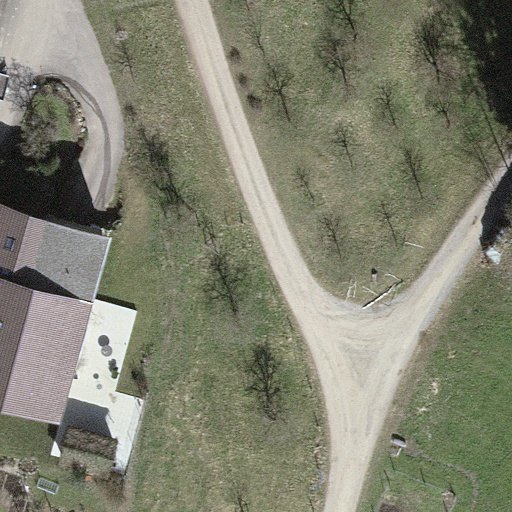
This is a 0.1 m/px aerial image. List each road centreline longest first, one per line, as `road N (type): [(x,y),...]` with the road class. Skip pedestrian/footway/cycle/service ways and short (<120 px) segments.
road 1 (track): [(357,478),(317,319),(253,187),(196,0)]
road 2 (track): [(344,511),(419,308)]
road 3 (track): [(419,308),(511,183)]
